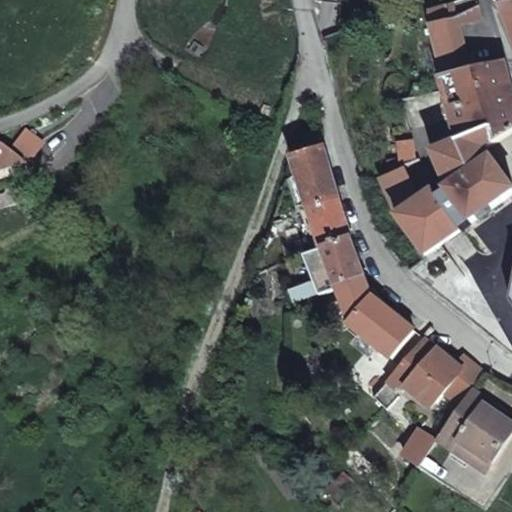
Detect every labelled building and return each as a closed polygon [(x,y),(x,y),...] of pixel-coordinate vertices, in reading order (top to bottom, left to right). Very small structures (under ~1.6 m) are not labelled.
[(511,3),(502,5),(500,6),(511,35),(511,3)] [(453,19),(457,27),(487,17),(482,8),(479,9),(453,19)] [(438,81),(469,72),(457,27),(453,19),(423,28),(438,81)] [(489,133),(494,146),(511,134),(511,87),(505,63),(491,66),(476,71),(438,81),(457,146),(489,133)] [(298,148),(324,140),(320,99),(316,97),(298,148)] [(430,259),(511,193),(511,190),(486,153),(483,150),(494,146),(489,133),(457,146),(435,157),(451,193),(440,201),(434,195),(422,204),(406,171),(381,182),(400,221),(430,259)] [(0,137),(0,175),(5,174),(8,174),(36,162),(8,137),(6,137),(0,137)] [(402,149),(409,168),(421,163),(414,144),(402,149)] [(353,237),(325,147),(295,158),(323,249),(353,237)] [(369,279),(353,237),(323,249),(339,291),(369,279)] [(376,299),(369,279),(339,291),(353,327),(394,359),(418,331),(376,299)] [(480,385),(489,372),(467,354),(458,364),(425,337),(424,338),(377,397),(394,408),(409,395),(427,407),(441,405),(447,395),(466,407),(474,395),(480,385)] [(487,390),(480,385),(474,395),(481,400),(487,390)] [(481,400),(474,395),(466,407),(453,426),(449,433),(496,466),(511,441),(511,413),(509,412),(511,408),(511,405),(487,390),(481,400)] [(413,454),(428,464),(449,433),(453,426),(437,416),(413,454)]
